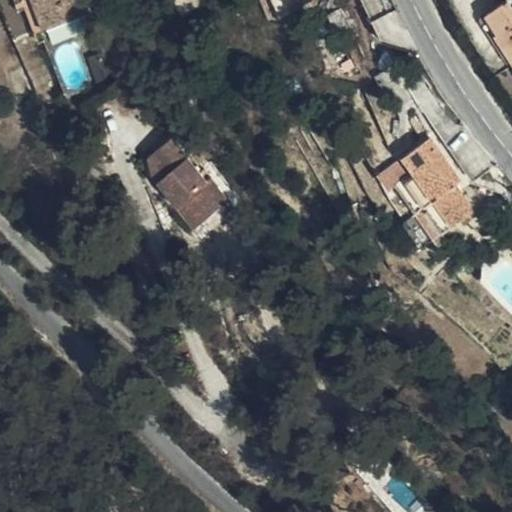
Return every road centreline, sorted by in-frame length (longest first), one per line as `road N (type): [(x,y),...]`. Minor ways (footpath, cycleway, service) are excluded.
road 1 (unclassified): [(0,259),(60,334),(239,511)]
road 2 (tertiary): [(415,0),(511,150)]
